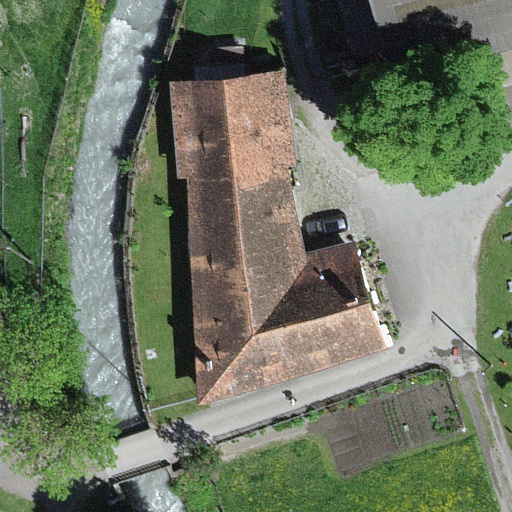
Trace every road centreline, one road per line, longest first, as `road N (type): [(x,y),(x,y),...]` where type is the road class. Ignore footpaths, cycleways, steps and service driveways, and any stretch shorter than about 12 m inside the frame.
road 1 (track): [(511,168),(488,178),(464,204),(451,310),(414,367),(103,467)]
road 2 (track): [(451,310),(511,499)]
road 3 (unclassified): [(103,467),(46,484),(11,465),(0,437)]
